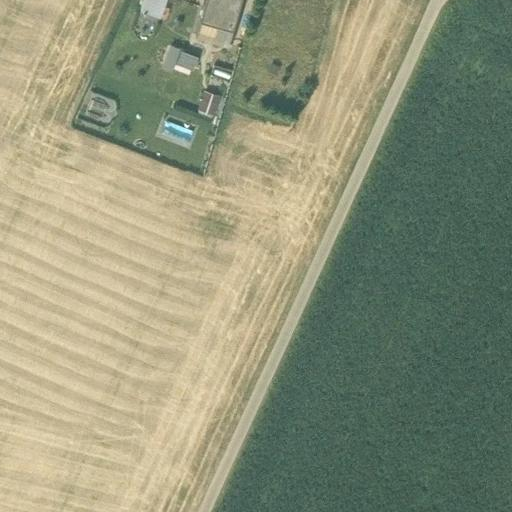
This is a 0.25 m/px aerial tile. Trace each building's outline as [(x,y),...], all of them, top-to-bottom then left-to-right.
[(139,0),(137,7),(159,14),(164,0),(139,0)] [(241,0),(205,0),(200,20),(233,30),(241,0)] [(233,30),(200,20),(195,35),(228,45),(233,30)] [(197,55),(179,48),(176,63),(192,69),(197,55)] [(196,108),(215,114),(222,94),(203,87),(196,108)]
